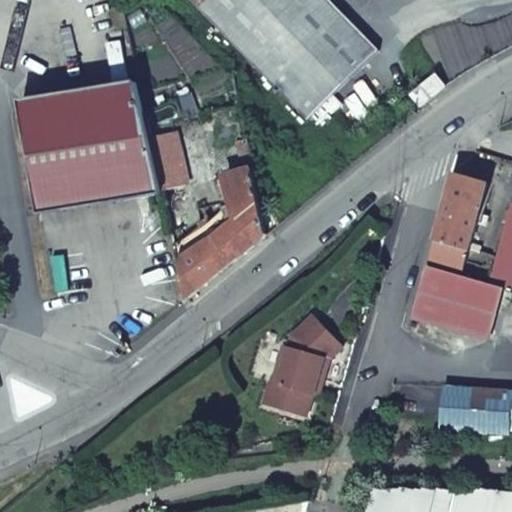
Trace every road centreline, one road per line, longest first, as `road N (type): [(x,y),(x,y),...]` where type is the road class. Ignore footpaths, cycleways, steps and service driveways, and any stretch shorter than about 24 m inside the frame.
road 1 (unclassified): [(104,396),(433,130)]
road 2 (residential): [(347,435),(433,130)]
road 3 (unclassified): [(0,456),(104,396)]
